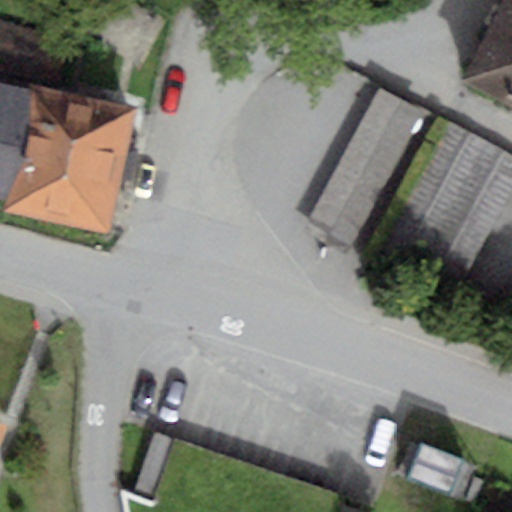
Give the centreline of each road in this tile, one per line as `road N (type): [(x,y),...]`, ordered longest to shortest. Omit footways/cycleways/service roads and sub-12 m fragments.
road 1 (unclassified): [(511,412),(414,371),(142,291)]
road 2 (residential): [(101,511),(111,361),(142,291)]
road 3 (residential): [(142,291),(0,259)]
